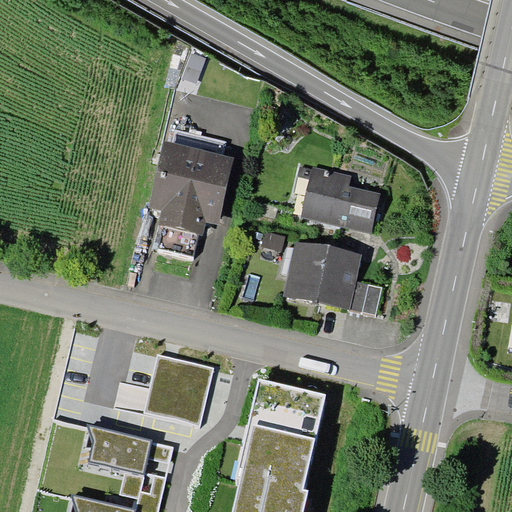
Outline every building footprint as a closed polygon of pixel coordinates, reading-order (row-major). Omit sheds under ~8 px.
[(176,130),(173,143),(223,155),(226,142),(176,130)] [(173,143),(164,141),(149,208),(162,211),(154,248),(194,257),(199,234),(204,235),(207,221),(218,224),(234,157),(223,155),(173,143)] [(312,169),(300,166),(294,193),(306,196),(301,218),(371,234),(380,193),(349,186),(351,175),(313,167),(312,169)] [(285,237),(266,232),(262,246),(282,251),(285,237)] [(362,255),(296,241),(284,296),(350,310),(356,282),(362,255)] [(368,285),(356,282),(350,310),(362,313),(368,285)] [(382,288),(368,285),(362,313),(375,316),(382,288)] [(214,367),(158,354),(144,413),(200,426),(214,367)] [(240,476),(303,490),(325,394),(259,379),(236,478),(240,479),(240,476)] [(92,442),(89,462),(126,471),(144,475),(145,472),(148,458),(152,442),(152,439),(87,424),(92,442)] [(152,442),(148,458),(170,463),(173,447),(152,442)] [(126,471),(121,495),(138,499),(144,475),(126,471)] [(136,509),(136,511),(139,511),(158,511),(167,477),(145,472),(144,475),(138,499),(136,509)] [(302,511),(307,491),(303,490),(240,476),(240,479),(232,511),(302,511)] [(75,511),(135,511),(136,511),(136,509),(72,494),(75,511)]
